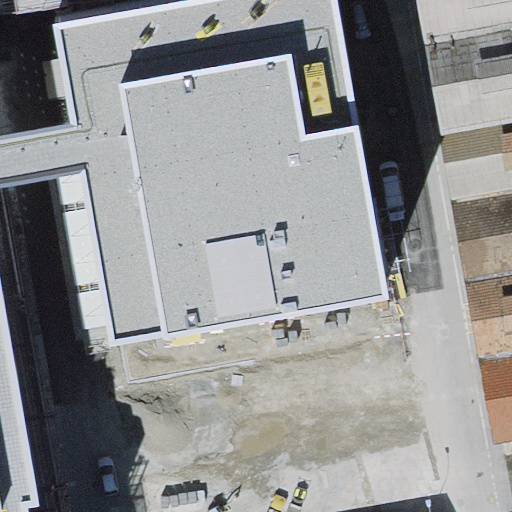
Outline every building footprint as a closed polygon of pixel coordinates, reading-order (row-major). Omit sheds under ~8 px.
[(336,0),(187,0),(196,52),(341,28),(336,0)] [(511,446),(511,0),(418,0),(504,448),(511,446)] [(128,32),(59,43),(77,146),(146,134),(128,32)] [(346,51),(201,75),(214,151),(358,127),(346,51)] [(359,130),(214,154),(227,231),(372,207),(359,130)] [(169,171),(82,186),(106,327),(193,313),(169,171)] [(372,210),(227,234),(240,310),(385,286),(372,210)] [(0,511),(38,511),(0,300),(0,511)] [(193,313),(106,327),(137,499),(224,484),(193,313)] [(403,371),(212,405),(226,483),(417,448),(403,371)]
